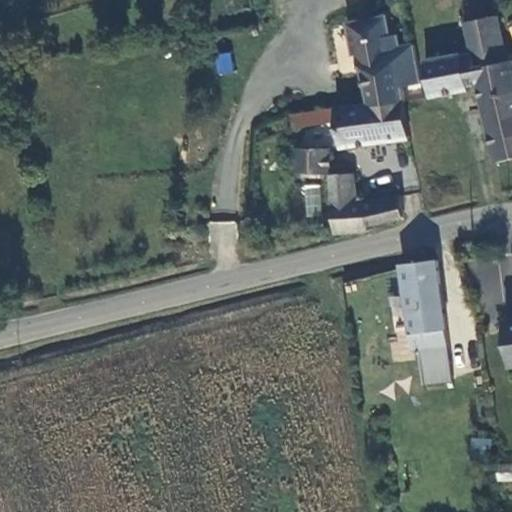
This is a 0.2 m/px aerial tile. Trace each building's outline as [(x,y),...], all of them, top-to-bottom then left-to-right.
[(372,104),(406,102),(403,86),(422,82),(414,44),(400,47),(396,48),(395,44),(392,44),(391,36),(387,15),(351,23),(355,45),(357,44),(362,67),(365,67),(372,104)] [(465,58),(465,55),(428,61),(435,97),(483,90),(498,163),(511,160),(511,62),(509,63),(499,17),(467,24),(474,55),(465,58)] [(391,36),(392,44),(395,44),(396,48),(400,47),(398,34),(391,36)] [(217,74),(234,72),(231,52),(215,54),(217,74)] [(346,152),(413,141),(406,102),(372,104),(340,108),(341,123),(346,152)] [(297,129),(341,123),(340,108),(296,115),(297,129)] [(298,149),(298,174),(333,174),(336,174),(335,169),(335,150),(298,149)] [(400,168),(405,190),(418,187),(413,165),(400,168)] [(356,168),(335,169),(336,174),(333,174),(336,237),(372,233),(371,223),(405,219),(405,196),(360,204),(356,168)] [(302,185),(305,217),(321,215),(319,184),(302,185)] [(236,222),(210,221),(209,248),(235,249),(236,222)] [(419,349),(425,384),(452,380),(435,259),(400,264),(413,350),(419,349)] [(498,299),(495,262),(477,263),(480,300),(498,299)]
